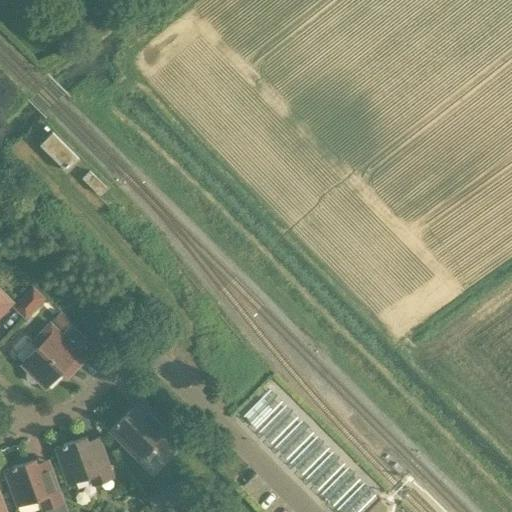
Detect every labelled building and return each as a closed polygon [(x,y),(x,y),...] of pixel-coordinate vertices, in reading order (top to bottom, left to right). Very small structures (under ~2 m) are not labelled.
[(40,143),(65,169),(79,156),(54,130),(40,143)] [(25,316),(43,298),(33,288),(15,306),(25,316)] [(0,314),(12,302),(0,289),(0,314)] [(64,331),(62,334),(51,323),(32,341),(38,347),(21,364),(28,371),(27,374),(27,378),(28,381),(32,382),(35,383),(38,381),(45,388),(62,371),(68,376),(86,358),(77,349),(87,339),(61,312),(53,319),(64,331)] [(163,451),(178,435),(153,411),(145,419),(133,407),(110,431),(138,459),(154,443),(163,451)] [(342,511),(353,511),(356,506),(356,469),(339,469),(339,460),(331,460),(328,459),(306,431),(303,433),(287,424),(287,434),(273,434),(285,451),(285,436),(299,443),(299,452),(295,461),(308,461),(308,470),(318,462),(323,469),(334,469),(335,479),(326,485),(333,493),(336,487),(351,487),(351,499),(333,499),(342,511)] [(93,484),(113,477),(99,437),(88,441),(86,436),(55,448),(68,483),(89,475),(93,484)] [(67,511),(64,502),(48,460),(37,464),(35,459),(4,470),(17,506),(39,498),(43,509),(45,508),(45,511),(67,511)] [(148,495),(153,508),(190,495),(186,482),(148,495)]
